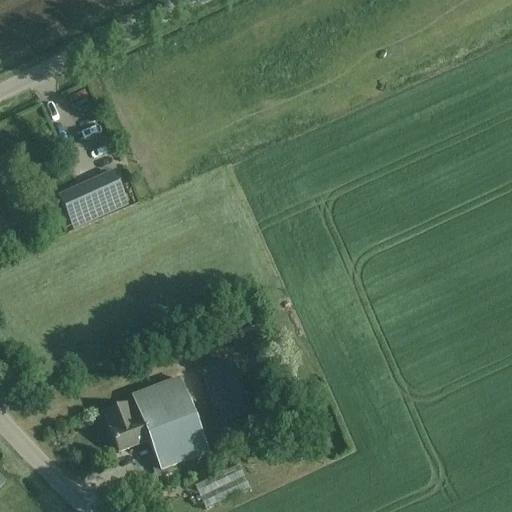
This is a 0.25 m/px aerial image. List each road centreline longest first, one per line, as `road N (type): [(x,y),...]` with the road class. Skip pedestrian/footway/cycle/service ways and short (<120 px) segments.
road 1 (unclassified): [(0,100),(227,0)]
road 2 (unclassified): [(84,511),(0,425)]
